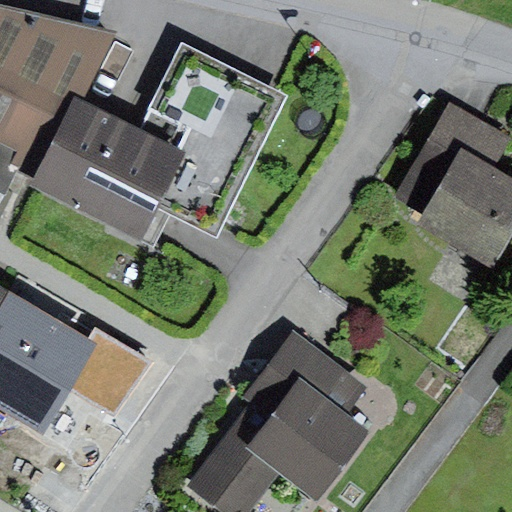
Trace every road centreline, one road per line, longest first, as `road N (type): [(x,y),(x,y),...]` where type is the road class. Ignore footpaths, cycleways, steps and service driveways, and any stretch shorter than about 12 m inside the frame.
road 1 (residential): [(440,30),(95,511)]
road 2 (residential): [(440,30),(323,0)]
